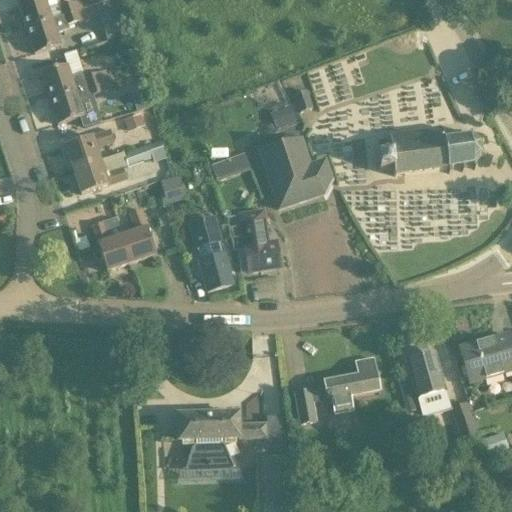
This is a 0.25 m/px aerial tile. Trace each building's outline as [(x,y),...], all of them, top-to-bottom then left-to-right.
[(30,0),(16,5),(24,30),(52,21),(45,0),(30,0)] [(61,18),(84,11),(81,1),(58,9),(61,18)] [(84,11),(61,18),(52,21),(24,30),(33,56),(61,47),(57,36),(69,32),(67,27),(88,21),(87,19),(84,11)] [(125,36),(117,11),(98,17),(106,42),(125,36)] [(122,69),(126,81),(138,77),(135,65),(122,69)] [(40,76),(48,101),(108,82),(105,73),(84,79),(83,75),(71,78),(67,67),(40,76)] [(48,101),(56,127),(84,118),(83,116),(95,112),(91,98),(111,92),(108,82),(48,101)] [(306,94),(293,98),(298,115),(311,111),(306,94)] [(295,124),(288,108),(270,116),(277,132),(295,124)] [(127,133),(143,128),(139,117),(123,122),(127,133)] [(64,148),(72,172),(100,163),(96,151),(114,145),(110,131),(92,137),(92,139),(64,148)] [(446,141),(446,137),(442,138),(441,131),(388,138),(390,156),(377,158),(379,172),(392,170),(393,179),(473,168),(480,158),(478,145),(469,138),(446,141)] [(380,155),(388,154),(386,141),(379,142),(380,155)] [(300,142),(260,155),(278,212),(323,197),(322,193),(327,183),(330,182),(324,163),(309,168),(300,142)] [(127,169),(151,161),(152,165),(166,161),(160,143),(123,155),(100,163),(72,172),(80,197),(108,188),(108,187),(126,181),(122,170),(127,168),(127,169)] [(218,182),(254,169),(247,152),(212,165),(218,182)] [(185,202),(178,179),(160,184),(166,207),(185,202)] [(156,187),(143,192),(147,203),(160,199),(156,187)] [(133,234),(121,238),(130,266),(155,258),(146,230),(147,229),(141,212),(127,217),(133,234)] [(276,245),(268,247),(263,214),(238,217),(243,250),(247,275),(279,271),(276,245)] [(195,251),(197,251),(200,263),(198,263),(207,295),(232,288),(222,257),(220,258),(217,245),(219,245),(213,221),(188,228),(195,251)] [(103,225),(90,229),(96,246),(97,246),(106,274),(130,266),(121,238),(109,242),(103,225)] [(508,336),(458,350),(469,386),(511,373),(511,346),(510,347),(508,336)] [(422,420),(449,413),(444,393),(442,393),(432,355),(405,362),(416,401),(417,400),(422,420)] [(324,390),(311,393),(313,404),(328,402),(332,403),(334,417),(353,413),(350,399),(380,394),(373,361),(354,365),(356,378),(322,385),(324,390)] [(402,403),(410,401),(405,382),(397,384),(402,403)] [(311,393),(294,396),(299,428),(316,425),(313,404),(311,393)] [(466,405),(449,410),(459,441),(477,436),(466,405)] [(200,417),(176,417),(177,443),(195,443),(182,473),(238,472),(220,442),(239,442),(239,443),(266,442),(266,425),(238,426),(238,415),(215,416),(215,413),(200,413),(200,417)] [(290,462),(268,463),(270,506),(292,506),(290,462)]
